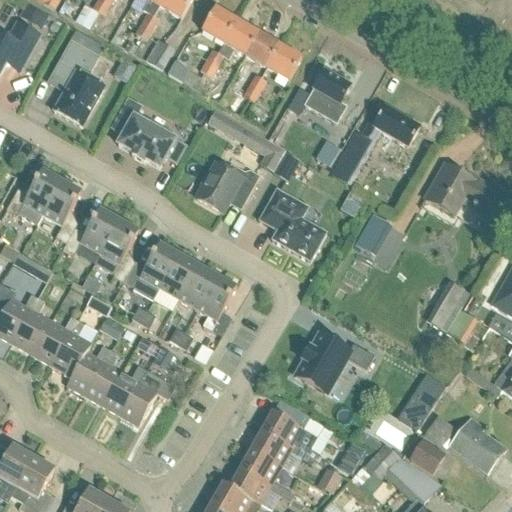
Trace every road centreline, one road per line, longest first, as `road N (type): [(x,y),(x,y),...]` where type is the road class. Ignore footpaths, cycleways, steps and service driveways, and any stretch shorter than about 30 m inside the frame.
road 1 (unclassified): [(151,507),(194,457),(292,294),(0,119)]
road 2 (tertiary): [(511,128),(286,0)]
road 3 (unclassified): [(151,507),(140,490),(34,430),(0,383)]
